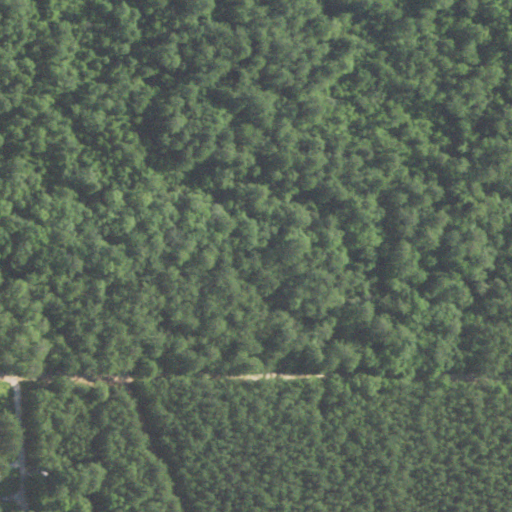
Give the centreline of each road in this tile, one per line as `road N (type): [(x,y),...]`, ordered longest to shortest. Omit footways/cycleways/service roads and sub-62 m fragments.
road 1 (residential): [(468,370),(118,373)]
road 2 (residential): [(179,511),(118,373),(0,370)]
